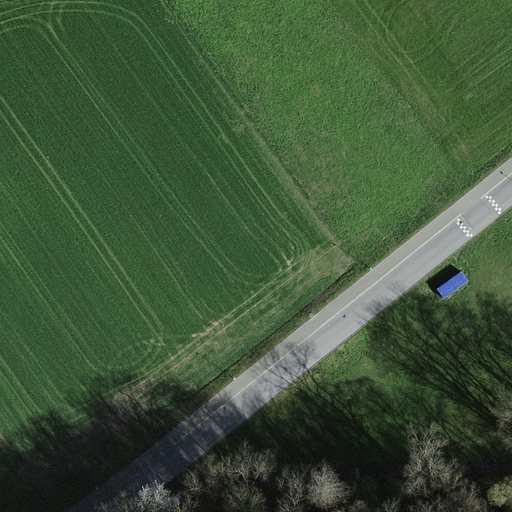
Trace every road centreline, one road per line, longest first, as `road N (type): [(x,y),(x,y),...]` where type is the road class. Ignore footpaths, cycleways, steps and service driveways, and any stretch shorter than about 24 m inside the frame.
road 1 (unclassified): [(511,191),(99,511)]
road 2 (track): [(162,469),(174,481),(269,456),(400,442),(452,443),(511,473)]
